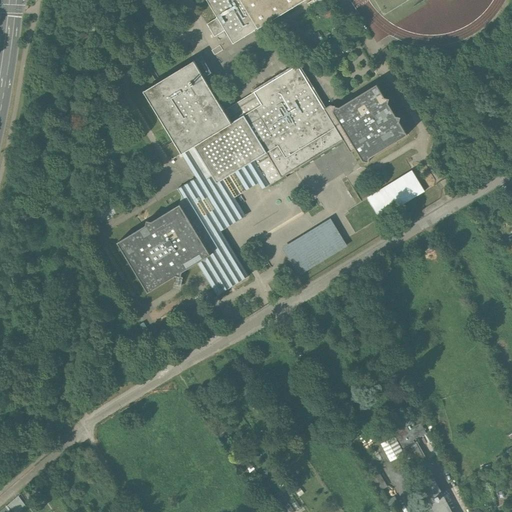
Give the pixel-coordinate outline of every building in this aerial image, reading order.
[(307,0),(206,0),(218,19),(207,25),(218,42),(229,36),(234,45),(302,3),(307,0)] [(307,0),(302,3),(306,9),(314,3),(319,11),(333,2),(331,0),(307,0)] [(388,49),(383,51),(389,61),(394,58),(388,49)] [(299,67),(226,111),(196,61),(145,92),(197,178),(178,189),(182,196),(180,205),(153,222),(148,221),(147,225),(118,242),(149,293),(178,276),(182,277),(183,273),(199,263),(218,296),(249,277),(221,231),(243,218),(230,196),(258,179),(265,189),(344,141),(340,134),(345,131),(364,162),(365,162),(369,163),(370,158),(409,135),(401,123),(402,118),(397,117),(390,104),(391,99),(386,98),(378,85),(341,107),(332,106),(325,110),(299,67)] [(412,171),(367,198),(380,219),(425,191),(412,171)] [(331,221),(284,248),(299,274),(346,246),(331,221)] [(407,412),(387,423),(395,437),(410,429),(415,426),(407,412)] [(415,426),(410,429),(415,439),(426,433),(420,423),(415,426)] [(395,437),(394,437),(402,451),(414,444),(417,443),(415,439),(410,429),(395,437)] [(394,437),(382,444),(391,461),(404,455),(402,451),(394,437)] [(414,444),(402,451),(404,455),(410,466),(417,462),(419,452),(414,444)] [(438,495),(429,477),(419,483),(428,500),(438,495)] [(447,511),(438,495),(428,500),(434,511),(447,511)] [(20,496),(0,511),(20,511),(28,506),(20,496)]
